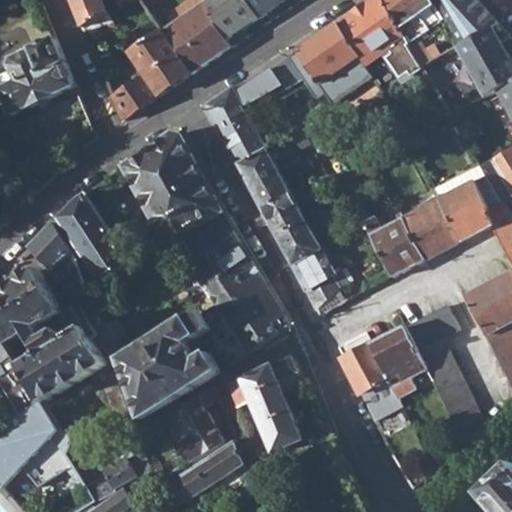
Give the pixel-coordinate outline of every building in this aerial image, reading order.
[(106,0),(73,0),(83,24),(109,8),(106,0)] [(163,28),(193,75),(233,48),(217,24),(207,0),(187,0),(174,8),(179,16),(163,28)] [(207,0),(217,24),(233,48),(249,37),(244,29),(260,19),(248,0),(207,0)] [(248,0),(260,19),(271,12),(276,19),(290,10),(283,0),(248,0)] [(283,0),(290,10),(303,1),(302,0),(283,0)] [(381,0),(372,0),(338,23),(359,57),(365,66),(389,50),(392,54),(385,58),(399,78),(407,72),(410,77),(421,69),(381,0)] [(429,0),(381,0),(421,69),(433,62),(419,39),(429,32),(420,17),(435,8),(429,0)] [(429,0),(435,8),(449,33),(459,28),(469,1),(468,0),(429,0)] [(459,28),(449,33),(451,35),(482,18),(488,28),(490,27),(496,23),(476,1),(469,1),(459,28)] [(338,23),(298,51),(318,85),(359,57),(338,23)] [(490,27),(488,28),(455,48),(476,84),(511,61),(490,27)] [(141,75),(114,96),(124,121),(193,75),(163,28),(130,49),(129,52),(125,54),(124,59),(134,73),(139,72),(141,75)] [(17,82),(0,90),(12,115),(75,86),(55,39),(13,58),(9,65),(17,82)] [(511,59),(511,61),(476,84),(484,98),(493,92),(511,80),(511,59)] [(511,80),(493,92),(511,123),(511,80)] [(241,82),(208,105),(240,165),(268,150),(262,139),(267,136),(263,128),(258,131),(244,107),(249,104),(244,93),(242,94),(244,89),(241,82)] [(321,121),(285,141),(291,154),(319,139),(318,137),(327,132),(321,121)] [(173,135),(126,168),(168,242),(169,241),(182,234),(224,211),(221,207),(222,204),(185,136),(173,135)] [(511,147),(479,168),(485,177),(500,203),(504,201),(511,195),(511,147)] [(268,150),(240,165),(293,265),(322,249),(268,150)] [(464,241),(492,226),(494,225),(486,212),(500,203),(485,177),(442,199),(464,241)] [(426,260),(464,241),(442,199),(438,190),(432,193),(437,202),(404,218),(426,260)] [(65,213),(60,219),(101,282),(132,263),(87,195),(76,202),(70,208),(65,213)] [(511,224),(500,203),(486,212),(494,225),(492,226),(511,263),(511,224)] [(225,212),(224,211),(182,234),(187,242),(196,258),(236,233),(224,214),(225,212)] [(395,277),(426,260),(404,218),(402,212),(397,215),(400,221),(383,230),(377,218),(367,224),(395,277)] [(56,223),(31,248),(50,266),(70,295),(79,290),(85,285),(87,284),(73,247),(70,247),(56,223)] [(342,224),(330,232),(335,241),(348,234),(342,224)] [(293,324),(236,233),(196,258),(189,263),(193,269),(217,304),(201,314),(211,330),(212,332),(217,329),(214,324),(225,316),(251,353),(293,324)] [(169,241),(168,242),(155,249),(160,258),(174,250),(169,241)] [(322,249),(293,265),(320,316),(331,311),(330,308),(343,295),(340,289),(349,284),(341,271),(336,274),(322,249)] [(193,269),(189,263),(181,267),(185,274),(193,269)] [(39,270),(0,293),(0,327),(4,335),(45,404),(109,365),(73,307),(64,311),(39,270)] [(511,271),(467,296),(511,374),(511,271)] [(85,285),(79,290),(81,295),(88,293),(85,285)] [(448,305),(407,327),(435,379),(470,444),(492,424),(446,338),(462,330),(448,305)] [(163,407),(175,399),(176,400),(222,371),(209,353),(199,359),(189,344),(211,330),(201,314),(200,311),(135,352),(127,357),(124,359),(122,360),(144,418),(163,407)] [(124,359),(127,357),(135,352),(117,322),(107,327),(124,359)] [(407,327),(373,344),(398,391),(401,396),(419,387),(414,377),(421,374),(426,384),(435,379),(407,327)] [(45,404),(4,335),(0,337),(0,393),(18,423),(0,437),(0,485),(4,490),(24,467),(41,487),(76,467),(70,457),(74,441),(71,436),(63,433),(45,404)] [(373,344),(343,360),(368,407),(398,391),(373,344)] [(257,450),(261,459),(273,454),(305,441),(279,382),(302,372),(294,354),(231,384),(232,388),(240,408),(251,403),(270,445),(257,450)] [(121,421),(132,417),(118,375),(106,379),(121,421)] [(191,463),(224,442),(207,408),(220,400),(214,387),(180,408),(176,400),(175,399),(163,407),(167,415),(173,413),(187,438),(180,442),(177,437),(169,442),(173,447),(181,444),(191,463)] [(437,454),(443,461),(463,446),(457,438),(437,454)] [(175,492),(169,496),(173,507),(209,486),(211,489),(212,488),(247,465),(238,442),(170,485),(175,492)] [(87,448),(70,457),(76,467),(96,502),(151,472),(145,452),(129,461),(127,459),(102,474),(87,448)] [(261,459),(265,466),(276,461),(273,454),(261,459)] [(276,461),(265,466),(271,481),(282,477),(276,461)] [(470,492),(489,511),(511,511),(511,476),(506,470),(509,468),(503,461),(470,492)] [(242,480),(251,474),(247,465),(212,488),(217,496),(242,480)] [(251,474),(242,480),(247,489),(255,484),(251,474)] [(282,477),(271,481),(276,492),(287,488),(282,477)]
